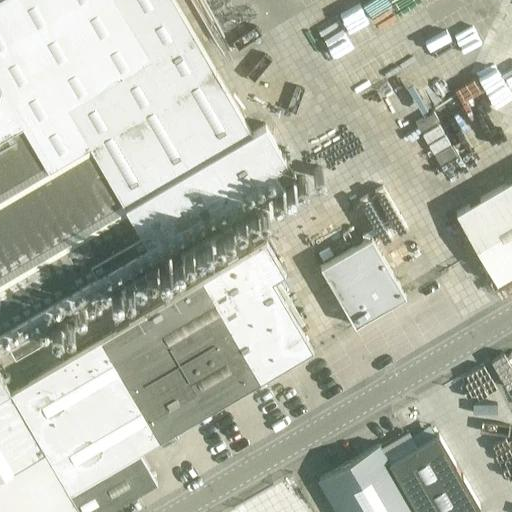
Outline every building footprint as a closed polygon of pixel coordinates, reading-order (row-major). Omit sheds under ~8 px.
[(0,0),(0,511),(102,511),(156,481),(139,451),(313,350),(273,281),(284,274),(266,243),(10,391),(0,373),(0,349),(7,345),(14,357),(77,321),(69,309),(129,274),(136,286),(158,273),(151,261),(155,259),(160,266),(183,252),(179,245),(188,239),(195,252),(215,241),(212,235),(233,223),(236,228),(305,188),(262,122),(250,129),(174,0),(0,0)] [(398,0),(388,7),(398,22),(411,14),(402,0),(398,0)] [(410,0),(432,39),(459,25),(445,0),(410,0)] [(511,273),(511,194),(462,224),(497,282),(511,273)] [(405,296),(371,237),(321,266),(354,325),(405,296)] [(483,511),(438,434),(389,462),(378,444),(318,479),(337,511),(483,511)]
